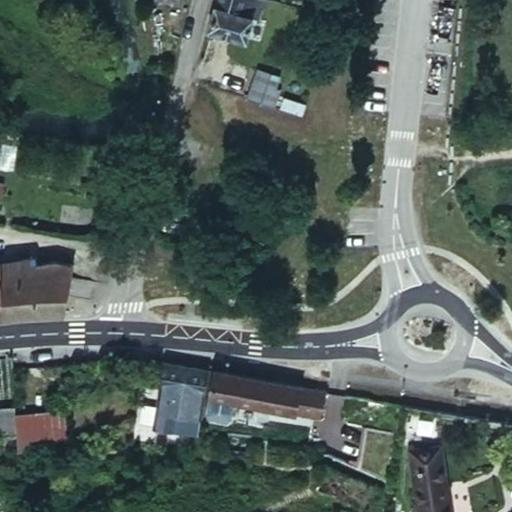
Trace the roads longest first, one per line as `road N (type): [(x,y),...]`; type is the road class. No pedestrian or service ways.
road 1 (unclassified): [(119,334),(207,0)]
road 2 (secondary): [(340,345),(119,334)]
